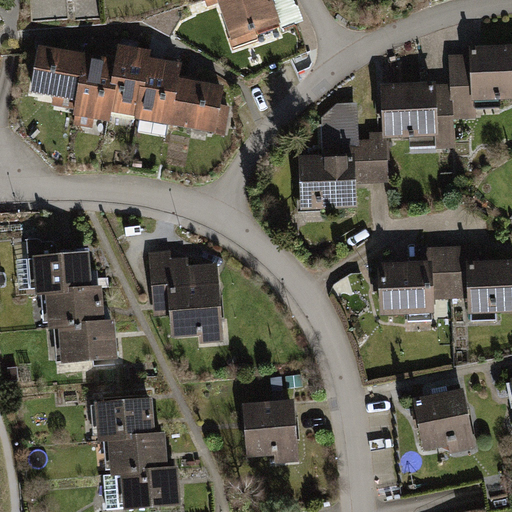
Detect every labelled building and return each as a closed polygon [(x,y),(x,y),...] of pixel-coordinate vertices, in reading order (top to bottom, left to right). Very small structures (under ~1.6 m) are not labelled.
[(284,27),(274,0),(228,0),(222,3),(240,54),(262,46),(258,36),(284,27)] [(144,120),(154,60),(155,52),(127,48),(124,63),(115,115),(144,120)] [(80,114),(90,57),(44,49),(36,97),(56,100),(54,110),(80,114)] [(455,86),(456,122),(479,121),(479,110),(502,110),(502,104),(511,103),(511,49),(475,51),(475,58),(454,59),(455,86)] [(115,115),(124,63),(90,57),(80,114),(77,128),(101,133),(102,123),(114,125),(115,115)] [(173,127),(181,80),(184,65),(154,60),(144,120),(143,124),(154,126),(152,134),(171,137),(173,127)] [(181,80),(173,127),(224,136),(233,89),(181,80)] [(456,122),(455,86),(387,88),(389,136),(389,143),(440,141),(441,152),(457,151),(456,122)] [(324,158),(302,159),(304,213),(364,211),(363,185),(391,184),(389,143),(389,136),(373,137),(373,143),(360,143),(359,107),(322,108),(324,158)] [(453,249),(455,302),(472,301),(473,318),(511,316),(511,261),(482,263),(482,248),(453,249)] [(455,302),(453,249),(423,251),(424,263),(383,265),(385,319),(441,317),(440,302),(455,302)] [(41,298),(50,297),(98,292),(94,256),(38,261),(41,298)] [(173,256),(152,257),(156,316),(175,315),(176,340),(204,339),(205,348),(225,346),(220,268),(191,270),(191,263),(173,264),(173,256)] [(54,331),(63,330),(110,325),(107,291),(98,292),(50,297),(54,331)] [(117,325),(110,325),(63,330),(67,367),(121,362),(117,325)] [(469,392),(420,402),(429,451),(455,446),(457,457),(480,453),(469,392)] [(101,442),(109,442),(161,438),(158,401),(98,406),(101,442)] [(298,403),(248,405),(251,460),(279,458),(279,468),(301,467),(298,403)] [(171,437),(161,438),(109,442),(112,476),(123,475),(173,471),(171,437)] [(183,470),(173,471),(123,475),(125,511),(130,511),(186,507),(183,470)]
